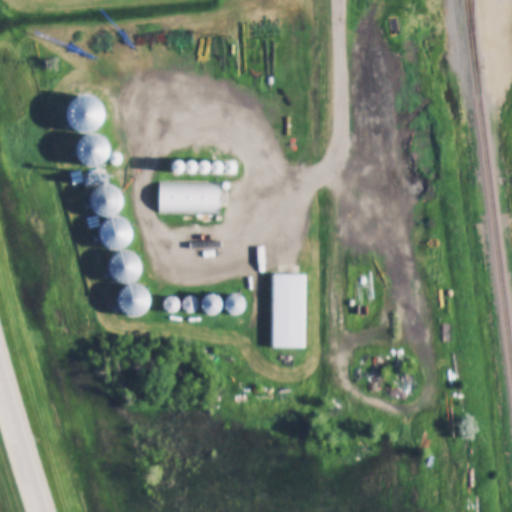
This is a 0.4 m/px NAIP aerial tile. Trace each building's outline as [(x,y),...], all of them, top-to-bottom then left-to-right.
[(106,113),(94,65),(52,76),(65,123),(106,113)] [(207,157),(209,157),(211,156),(213,155),(214,153),(215,151),(214,149),(213,147),(212,145),(210,144),(208,144),(206,144),(204,145),(203,147),(202,148),(202,150),(202,153),(203,155),(205,156),(207,157)] [(151,145),(161,146),(161,160),(151,160),(151,145)] [(179,171),(181,172),(183,172),(185,171),(186,169),(187,167),(187,166),(187,163),(186,161),(184,160),(182,159),(180,159),(178,160),(176,161),(175,163),(175,165),(175,167),(176,169),(177,171),(179,171)] [(195,172),(197,172),(199,171),(201,170),(202,168),(202,165),(202,163),(201,162),(200,160),(198,159),(196,159),(194,159),(192,160),(191,162),(190,163),(190,165),(190,168),(191,169),(193,171),(195,172)] [(209,172),(211,172),(213,171),(215,170),(216,168),(216,166),(216,164),(215,162),(214,161),(212,160),(210,159),(208,160),(206,161),(205,162),(204,164),(204,166),(204,168),(205,170),(207,171),(209,172)] [(109,215),(114,213),(119,210),(122,205),(124,200),(123,194),(121,189),(117,185),(113,183),(108,182),(103,182),(98,184),(94,188),(91,192),(90,198),(91,203),(93,208),(98,212),(103,215),(109,215)] [(157,182),(220,182),(220,214),(157,213),(157,182)] [(113,249),(119,249),(123,246),(127,243),(130,238),(131,233),(130,228),(128,223),(124,219),(118,216),(113,216),(107,217),(102,221),(99,226),(97,231),(98,237),(100,242),(104,246),(108,248),(113,249)] [(123,282),(129,281),(133,279),(137,276),(140,271),(141,266),(140,261),(138,256),(134,252),(128,249),(123,249),(117,250),(112,254),(109,258),(107,264),(108,270),(110,275),(114,278),(118,281),(123,282)] [(270,271),(299,271),(298,346),(269,345),(270,271)] [(134,316),(140,315),(145,311),(148,307),(149,301),(149,295),(147,290),(143,287),(138,284),(133,283),(128,284),(123,286),(120,289),(117,294),(116,299),(117,304),(119,309),(123,313),(128,316),(134,316)] [(211,313),(214,313),(218,313),(220,312),(223,309),(224,306),(225,303),(224,300),(222,297),(220,294),(216,293),(213,293),(209,294),(207,297),(205,300),(204,303),(205,306),(206,309),(208,311),(211,313)] [(234,313),(238,313),(241,313),(244,312),(246,309),(247,306),(248,303),(247,300),(246,297),(243,294),(240,293),(236,293),(233,294),(230,296),(228,300),(227,303),(228,306),(229,309),(232,311),(234,313)] [(170,311),(173,311),(176,310),(178,309),(179,306),(180,303),(180,300),(178,298),(177,296),(174,295),(171,294),(169,295),(166,296),(164,298),(163,300),(163,303),(163,306),(165,308),(167,310),(170,311)] [(188,312),(191,312),(194,311),(197,309),(198,306),(199,303),(198,300),(197,298),(195,296),(193,295),(190,294),(187,295),(185,296),(183,298),(182,300),(181,303),(182,306),(183,309),(186,310),(188,312)]
